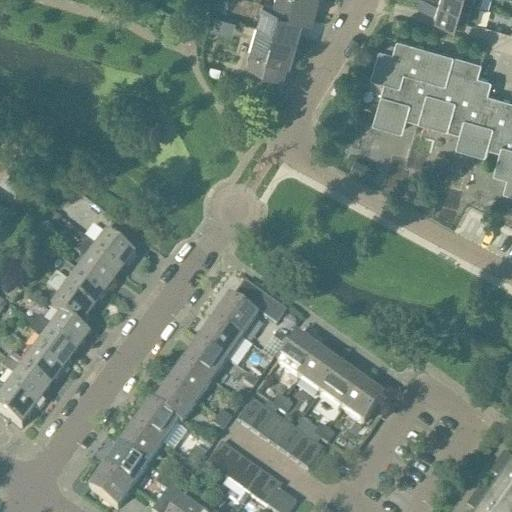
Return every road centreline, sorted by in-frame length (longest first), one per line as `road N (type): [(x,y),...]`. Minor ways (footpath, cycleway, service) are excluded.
road 1 (residential): [(511,267),(280,144),(359,0)]
road 2 (residential): [(29,485),(234,208)]
road 3 (residential): [(408,511),(483,411),(434,377)]
road 4 (residential): [(434,377),(356,484),(357,511)]
